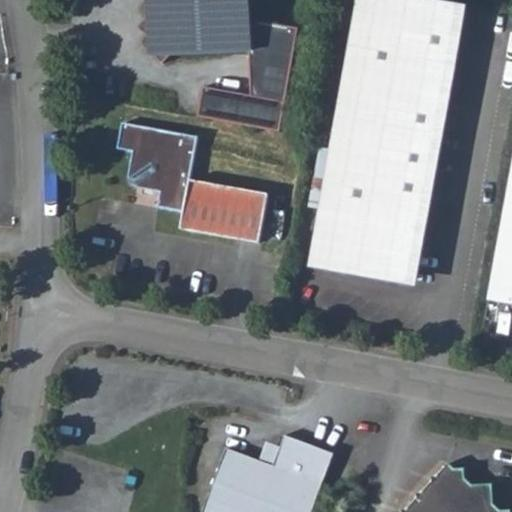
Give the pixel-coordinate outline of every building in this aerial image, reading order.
[(150,0),(152,51),(163,61),(172,52),(250,49),(250,15),(249,0),(150,0)] [(425,0),(359,0),(310,263),(408,282),(460,6),(425,0)] [(323,29),(250,15),(250,49),(248,97),(203,86),(197,114),(302,132),(323,29)] [(125,124),(120,149),(135,151),(129,186),(163,192),(160,209),(187,213),(184,230),(261,243),(270,195),(193,181),(201,138),(125,124)] [(511,168),(488,297),(511,301),(511,168)] [(265,466),(225,451),(201,511),(311,511),(334,456),(285,437),(272,469),(265,466)] [(265,466),(272,469),(279,451),(272,448),(265,466)] [(449,463),(404,511),(511,511),(511,510),(502,511),(495,504),(494,485),(474,485),(468,479),(466,468),(456,469),(449,463)]
